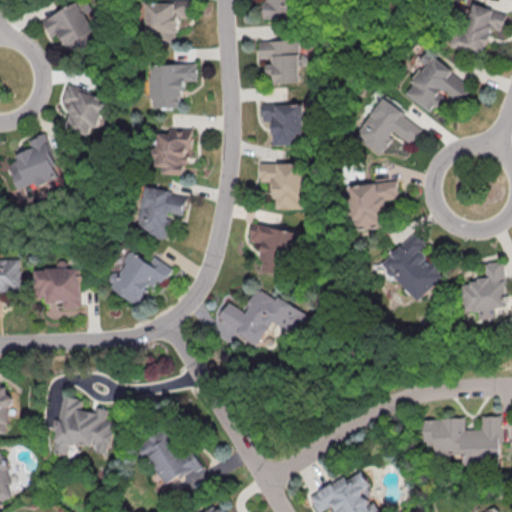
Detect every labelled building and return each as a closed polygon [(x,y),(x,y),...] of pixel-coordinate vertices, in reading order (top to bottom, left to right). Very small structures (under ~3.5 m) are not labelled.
[(43,21),(53,37),(60,33),(72,53),(101,36),(92,21),(99,17),(93,7),(84,13),(77,0),(43,21)] [(265,0),(265,20),(293,21),(293,0),(265,0)] [(146,1),(146,30),(163,30),(163,40),(178,40),(179,1),(146,1)] [(507,14),(471,2),(457,48),(483,57),(493,26),(502,29),(507,14)] [(300,39),(260,41),(260,60),(267,59),(267,70),(275,69),(275,83),(301,82),(300,39)] [(461,101),(472,85),(433,56),(407,92),(431,111),(447,91),(461,101)] [(181,107),(181,89),(185,89),(185,81),(197,80),(196,61),(151,63),(153,108),(181,107)] [(73,105),(65,127),(87,135),(90,124),(97,127),(109,96),(68,81),(60,101),(73,105)] [(424,128),(386,97),(355,135),(380,156),(398,134),(411,144),(424,128)] [(274,145),(299,144),(298,133),(312,133),(311,102),(263,104),(263,126),(274,126),(274,145)] [(192,128),(169,128),(169,132),(156,132),(155,173),(183,174),(183,164),(187,164),(187,148),(191,148),(192,128)] [(20,191),(62,176),(46,133),(29,139),(32,148),(16,153),(18,159),(10,162),(20,191)] [(275,209),(305,208),(304,162),(260,162),(260,181),(275,181),(275,209)] [(399,198),(397,179),(351,184),(356,229),(388,226),(385,199),(399,198)] [(188,196),(146,185),(134,229),(165,237),(171,212),(183,215),(188,196)] [(285,275),(298,233),(254,221),(248,239),(266,244),(259,267),(285,275)] [(426,243),(415,231),(381,263),(418,302),(447,276),(421,248),(426,243)] [(139,304),(151,284),(158,289),(172,267),(154,256),(150,261),(132,249),(118,272),(115,270),(109,280),(126,291),(123,295),(139,304)] [(0,258),(0,290),(21,290),(20,258),(0,258)] [(505,263),(485,264),(486,277),(474,278),(475,282),(462,283),(464,312),(479,311),(480,318),(497,317),(496,308),(508,307),(505,263)] [(82,268),(37,267),(37,296),(48,296),(48,302),(64,303),(64,308),(82,308),(82,268)] [(229,301),(218,319),(260,344),(273,322),(295,335),(308,313),(277,295),(276,297),(258,287),(244,310),(229,301)] [(58,440),(64,441),(62,453),(69,454),(71,444),(111,451),(117,409),(96,406),(95,411),(82,409),(84,398),(65,395),(58,440)] [(501,415),(485,415),(485,428),(466,429),(466,418),(425,418),(425,438),(436,438),(436,454),(455,453),(455,447),(464,447),(465,463),(502,463),(501,415)] [(164,486),(202,466),(190,443),(181,447),(170,426),(141,442),(164,486)] [(0,506),(2,506),(2,500),(13,496),(7,478),(9,477),(9,470),(2,448),(0,448),(0,506)] [(335,511),(381,511),(360,472),(347,479),(346,476),(310,495),(318,511),(319,511),(332,506),(335,511)]
